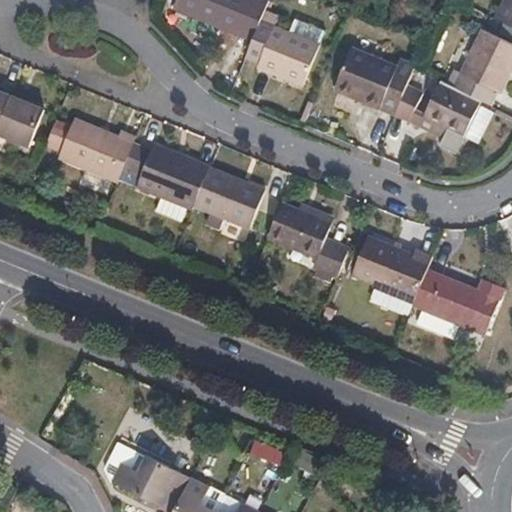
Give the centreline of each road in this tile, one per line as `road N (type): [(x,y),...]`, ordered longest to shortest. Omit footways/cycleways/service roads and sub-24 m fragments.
road 1 (residential): [(511,190),(464,208),(356,169),(194,97),(132,30),(57,5),(0,5)]
road 2 (tertiary): [(394,420),(17,267)]
road 3 (tertiary): [(394,420),(490,497)]
road 4 (tertiary): [(511,437),(454,436),(394,420)]
